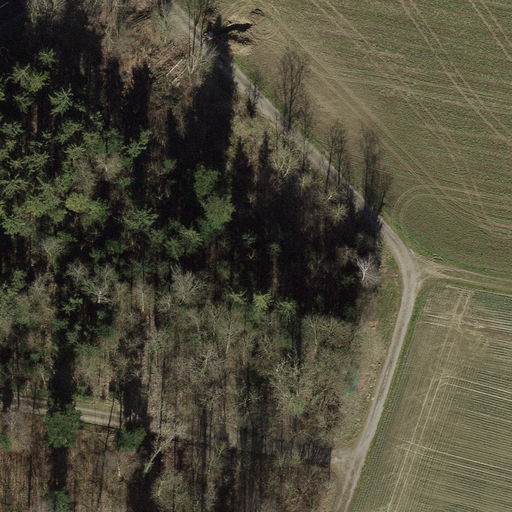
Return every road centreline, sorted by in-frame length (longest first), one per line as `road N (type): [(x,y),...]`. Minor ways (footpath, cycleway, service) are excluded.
road 1 (track): [(340,511),(414,291),(413,268),(163,0)]
road 2 (track): [(0,387),(197,445),(355,465)]
